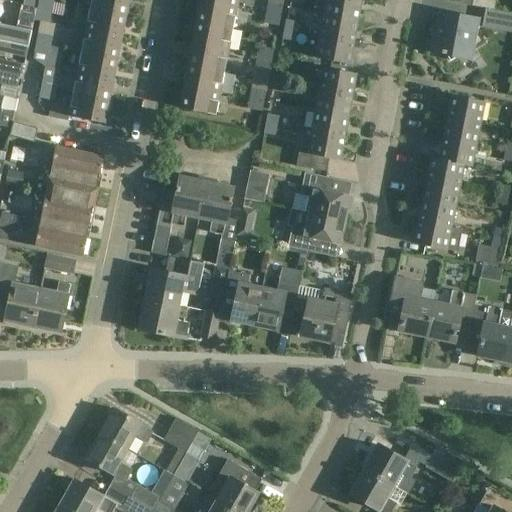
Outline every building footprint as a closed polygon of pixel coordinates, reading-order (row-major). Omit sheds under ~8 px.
[(54,2),(45,0),(38,0),(37,8),(52,12),(54,2)] [(129,0),(92,0),(90,9),(126,17),(129,0)] [(360,0),(329,0),(326,15),(357,21),(360,0)] [(472,0),(471,7),(485,9),(495,11),(496,0),(472,0)] [(236,8),(201,1),(196,22),(232,29),(236,8)] [(267,3),(266,13),(281,16),(283,6),(267,3)] [(126,17),(90,9),(86,30),(122,38),(126,17)] [(511,13),(495,11),(485,9),(482,27),(511,32),(511,13)] [(279,26),(281,16),(266,13),(264,23),(279,26)] [(477,20),(440,13),(432,53),(446,55),(450,62),(479,41),(474,35),(477,20)] [(357,21),(326,15),(322,37),(353,43),(357,21)] [(284,30),(296,32),(298,22),(286,20),(284,30)] [(36,42),(51,45),(55,24),(40,22),(36,42)] [(232,29),(196,22),(192,43),(228,50),(232,29)] [(10,28),(0,25),(0,41),(28,47),(32,33),(10,28)] [(122,38),(86,30),(82,52),(118,59),(122,38)] [(296,32),(284,30),(282,39),(294,41),(296,32)] [(349,65),(353,43),(322,37),(318,59),(349,65)] [(49,56),(51,45),(36,42),(34,53),(49,56)] [(228,50),(192,43),(188,64),(224,71),(228,50)] [(259,47),(257,56),(272,59),(274,49),(259,47)] [(118,59),(82,52),(77,73),(113,80),(118,59)] [(270,69),(272,59),(257,56),(255,66),(270,69)] [(0,70),(20,75),(22,64),(0,59),(0,70)] [(224,71),(188,64),(184,86),(220,93),(224,71)] [(324,68),(320,90),(351,95),(355,73),(324,68)] [(0,70),(0,83),(17,88),(20,75),(0,70)] [(276,71),(274,82),(286,84),(288,74),(276,71)] [(113,80),(77,73),(73,94),(109,102),(113,80)] [(41,87),(56,90),(58,81),(43,78),(41,87)] [(284,93),(286,84),(274,82),(272,91),(284,93)] [(215,115),(220,93),(184,86),(180,108),(215,115)] [(56,90),(41,87),(39,98),(54,101),(56,90)] [(251,89),(249,99),(264,101),(266,91),(251,89)] [(320,90),(316,111),(347,117),(351,95),(320,90)] [(0,109),(15,112),(17,98),(0,94),(0,109)] [(105,123),(109,102),(73,94),(68,116),(105,123)] [(449,118),(479,124),(483,102),(453,95),(449,118)] [(264,101),(249,99),(247,108),(262,111),(264,101)] [(316,111),(312,133),(343,138),(347,117),(316,111)] [(268,114),(266,124),(277,126),(279,116),(268,114)] [(444,139),(475,145),(479,124),(449,118),(444,139)] [(38,128),(13,122),(10,135),(34,142),(38,128)] [(277,126),(266,124),(264,134),(275,136),(277,126)] [(339,160),(343,138),(312,133),(309,154),(299,152),(297,166),(327,172),(329,158),(339,160)] [(475,145),(444,139),(440,159),(440,160),(463,164),(462,165),(471,167),(475,145)] [(45,170),(93,180),(95,173),(99,174),(103,156),(56,146),(54,159),(47,158),(45,170)] [(458,185),(462,165),(463,164),(440,160),(440,159),(433,158),(428,179),(458,185)] [(46,196),(93,206),(97,188),(92,187),(93,180),(45,170),(43,181),(49,182),(46,196)] [(250,171),(248,180),(268,184),(270,175),(250,171)] [(296,194),(292,209),(346,220),(351,197),(329,192),(332,178),(305,172),(300,195),(296,194)] [(199,219),(206,182),(180,177),(171,224),(184,227),(186,217),(199,219)] [(424,200),(454,206),(458,185),(428,179),(424,200)] [(232,187),(206,182),(199,219),(211,222),(209,232),(223,235),(232,187)] [(497,193),(509,196),(511,186),(499,184),(497,193)] [(509,196),(497,193),(495,203),(507,206),(509,196)] [(89,224),(93,206),(46,196),(43,208),(37,207),(34,219),(83,229),(84,223),(89,224)] [(424,200),(419,221),(449,227),(454,206),(424,200)] [(341,244),(346,220),(292,209),(289,224),(294,225),(289,247),(316,253),(319,239),(341,244)] [(2,212),(0,221),(0,238),(7,241),(10,230),(19,232),(22,216),(13,214),(2,212)] [(82,236),(83,229),(34,219),(32,231),(38,232),(35,246),(82,255),(86,237),(82,236)] [(449,228),(449,227),(419,221),(415,243),(459,253),(463,231),(449,228)] [(171,228),(157,225),(151,253),(165,255),(171,228)] [(239,226),(237,235),(249,238),(252,229),(239,226)] [(493,236),(506,239),(508,229),(495,227),(493,236)] [(506,239),(493,236),(487,266),(500,268),(506,239)] [(235,242),(222,239),(216,266),(230,269),(235,242)] [(77,259),(47,254),(44,269),(73,275),(77,259)] [(152,267),(145,299),(181,307),(184,293),(197,296),(204,263),(179,258),(176,272),(152,267)] [(6,322),(33,327),(41,290),(14,284),(17,267),(0,263),(0,291),(12,294),(6,322)] [(231,320),(254,325),(262,288),(248,285),(250,276),(229,271),(224,296),(235,299),(231,320)] [(399,331),(426,336),(433,303),(420,300),(423,284),(395,278),(390,302),(404,305),(399,331)] [(56,293),(41,290),(33,327),(61,333),(70,284),(59,282),(56,293)] [(294,310),(299,286),(279,282),(277,291),(262,288),(254,325),(278,330),(283,308),(294,310)] [(298,295),(294,310),(306,313),(301,338),(327,343),(330,344),(335,322),(345,324),(350,299),(323,293),(322,300),(298,295)] [(433,303),(426,336),(454,342),(459,317),(471,319),(474,304),(476,298),(451,293),(448,306),(433,303)] [(181,307),(145,299),(139,329),(188,339),(191,324),(178,321),(181,307)] [(503,360),(511,317),(511,311),(474,304),(471,319),(468,331),(482,334),(478,355),(503,360)] [(220,314),(205,310),(199,337),(215,341),(220,314)] [(511,317),(503,360),(511,362),(511,317)] [(100,433),(126,448),(133,435),(146,443),(153,431),(140,424),(141,423),(114,408),(100,433)] [(166,471),(174,475),(193,441),(199,431),(176,418),(163,440),(179,449),(166,471)] [(199,431),(193,441),(205,448),(211,437),(199,430),(199,431)] [(126,448),(100,433),(86,459),(112,474),(113,473),(126,480),(132,469),(119,461),(126,448)] [(377,444),(363,469),(392,485),(408,494),(414,484),(408,481),(416,466),(377,444)] [(463,461),(438,447),(427,466),(452,480),(463,461)] [(207,495),(217,500),(238,511),(254,511),(255,510),(250,507),(258,494),(254,492),(261,479),(227,460),(207,495)] [(385,496),(392,485),(363,469),(349,494),(381,511),(389,511),(395,502),(385,496)] [(74,480),(59,506),(69,511),(94,511),(96,509),(100,511),(113,511),(117,506),(103,498),(104,496),(74,480)] [(139,485),(132,498),(153,510),(154,510),(160,500),(168,486),(159,481),(152,493),(150,491),(139,485)] [(473,511),(511,511),(511,500),(488,487),(473,511)] [(197,511),(238,511),(217,500),(207,495),(201,505),(197,511)] [(152,511),(153,510),(132,498),(124,511),(125,511),(152,511)] [(160,500),(154,510),(153,510),(152,511),(173,511),(175,509),(160,500)]
